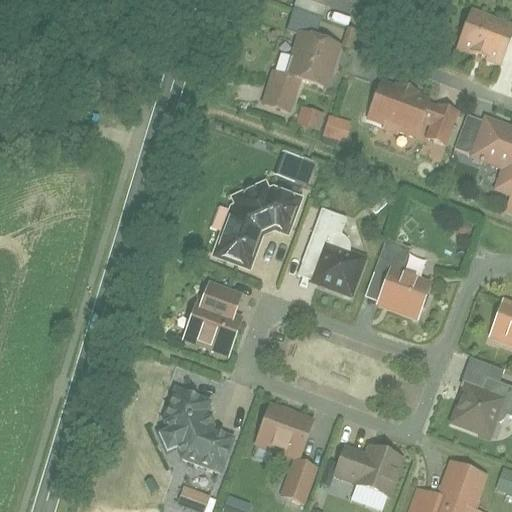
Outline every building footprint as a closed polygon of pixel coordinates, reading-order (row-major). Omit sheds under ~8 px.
[(324,0),(347,9),(350,0),(324,0)] [(511,26),(473,10),(456,52),(503,72),(511,49),(511,26)] [(277,63),(264,106),(291,114),(300,80),(333,89),(345,49),(301,36),(292,68),(277,63)] [(381,85),(366,124),(446,155),(461,116),(381,85)] [(306,107),(297,129),(318,137),(326,116),(306,107)] [(511,132),(487,125),(474,164),(507,175),(500,198),(511,202),(511,132)] [(230,205),(212,256),(252,270),(270,219),(230,205)] [(310,284),(309,286),(349,301),(365,257),(342,248),(350,227),(320,215),(296,279),(310,284)] [(389,280),(379,307),(427,323),(440,286),(404,274),(411,253),(385,244),(375,275),(389,280)] [(246,331),(236,327),(247,299),(208,284),(184,343),(234,363),(246,331)] [(511,299),(507,298),(490,339),(511,347),(511,299)] [(208,388),(176,379),(162,429),(176,464),(226,484),(236,441),(210,434),(200,414),(208,388)] [(465,385),(453,427),(492,437),(504,396),(465,385)] [(272,409),(258,448),(301,464),(315,425),(272,409)] [(351,444),(337,484),(397,505),(411,465),(351,444)] [(449,465),(436,502),(417,495),(410,511),(473,511),(486,479),(449,465)]
